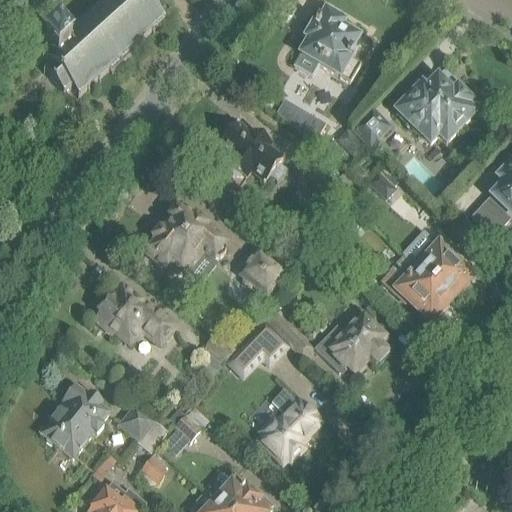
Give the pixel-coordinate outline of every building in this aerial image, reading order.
[(109,0),(106,4),(102,0),(101,0),(100,2),(101,3),(93,11),(91,9),(89,12),(90,13),(81,21),(80,20),(78,22),(79,23),(71,30),(70,29),(68,31),(72,35),(62,43),(58,38),(57,40),(48,30),(36,40),(45,50),(44,51),(48,56),(42,62),(50,71),(44,77),(64,99),(71,93),(79,102),(108,75),(112,78),(113,77),(112,76),(121,68),(122,69),(124,67),(123,66),(132,58),(133,59),(135,57),(134,56),(143,48),(143,49),(145,47),(142,44),(151,35),(153,37),(155,35),(153,34),(164,23),(152,10),(157,5),(159,7),(160,6),(154,0),(109,0)] [(362,42),(353,37),(355,34),(324,16),(318,26),(316,25),(314,29),(306,24),(297,39),(302,41),(309,45),(294,70),(311,80),(318,69),(349,87),(360,69),(353,65),(354,63),(350,61),(362,42)] [(471,106),(457,93),(459,90),(444,76),(437,83),(436,82),(425,93),(421,89),(395,116),(429,148),(437,140),(445,148),(474,118),(466,111),(471,106)] [(370,112),(350,133),(368,151),(389,129),(370,112)] [(311,121),(301,137),(314,147),(325,129),(311,121)] [(277,187),(286,175),(278,169),(281,165),(268,155),(272,149),(253,135),(249,140),(236,130),(233,133),(229,134),(223,138),(223,143),(223,147),(220,151),(233,161),(227,169),(231,172),(246,183),(252,175),(266,186),(270,181),(277,187)] [(342,174),(354,162),(364,152),(347,136),(338,146),(327,158),(342,174)] [(470,223),(492,244),(511,223),(511,171),(500,185),(505,190),(493,202),(492,201),(470,223)] [(393,191),(400,184),(388,172),(381,179),(379,177),(370,187),(386,204),(396,194),(393,191)] [(327,192),(346,206),(353,197),(335,182),(327,192)] [(210,265),(213,262),(214,263),(219,263),(223,260),(226,255),(224,251),(223,250),(226,246),(205,230),(206,229),(194,220),(193,222),(182,213),(181,214),(175,214),(170,221),(171,226),(165,234),(159,234),(153,242),(155,247),(145,259),(163,273),(168,267),(170,269),(169,270),(169,275),(173,279),(177,280),(180,280),(182,278),(184,280),(201,258),(210,265)] [(473,279),(419,228),(397,251),(405,258),(412,265),(451,302),(473,279)] [(325,242),(342,259),(353,248),(335,231),(325,242)] [(267,304),(288,276),(258,254),(237,279),(242,284),(242,288),(249,294),(252,293),(267,304)] [(451,302),(412,265),(405,258),(390,273),(392,275),(384,283),(395,294),(396,293),(430,325),(451,302)] [(141,334),(161,350),(164,346),(168,345),(172,339),(172,335),(175,331),(155,315),(154,316),(123,292),(116,301),(115,300),(108,308),(104,309),(100,315),(101,318),(95,325),(112,339),(114,337),(129,349),(132,345),(136,344),(140,339),(139,336),(141,334)] [(312,353),(289,331),(273,315),(262,325),(279,341),(280,340),(303,362),(312,353)] [(386,357),(389,354),(383,347),(386,344),(378,337),(380,335),(371,326),(369,328),(361,319),(328,352),(335,359),(333,362),(343,373),(346,370),(354,377),(368,363),(375,369),(377,366),(379,368),(388,359),(386,357)] [(287,353),(265,331),(229,368),(243,382),(262,363),(270,371),(287,353)] [(234,354),(215,340),(206,351),(199,360),(212,370),(204,378),(212,383),(221,372),(219,371),(224,365),(225,366),(234,354)] [(100,429),(109,418),(100,411),(102,408),(89,397),(87,400),(75,391),(62,407),(65,409),(41,439),(45,442),(45,445),(51,450),(54,449),(73,464),(93,439),(95,440),(103,431),(100,429)] [(273,405),(286,419),(283,421),(283,420),(277,425),(274,422),(261,436),(264,439),(258,445),(282,469),(288,464),(291,467),(304,453),(302,450),(307,444),(305,443),(322,427),(314,419),(312,414),(307,412),(299,405),(297,407),(284,394),(273,405)] [(137,447),(155,425),(135,409),(118,430),(137,447)] [(204,432),(209,427),(194,412),(189,418),(204,432)] [(186,422),(176,432),(191,447),(201,436),(186,422)] [(138,447),(137,448),(150,459),(168,437),(156,427),(157,426),(155,425),(137,447),(138,447)] [(134,482),(149,497),(157,489),(158,490),(169,477),(165,474),(167,470),(153,460),(134,482)] [(103,491),(115,475),(105,467),(93,483),(103,491)] [(270,511),(245,489),(243,490),(234,482),(214,504),(222,511),(270,511)] [(138,511),(140,509),(117,491),(111,499),(106,495),(92,511),(138,511)] [(222,511),(214,504),(205,496),(196,505),(203,511),(222,511)]
